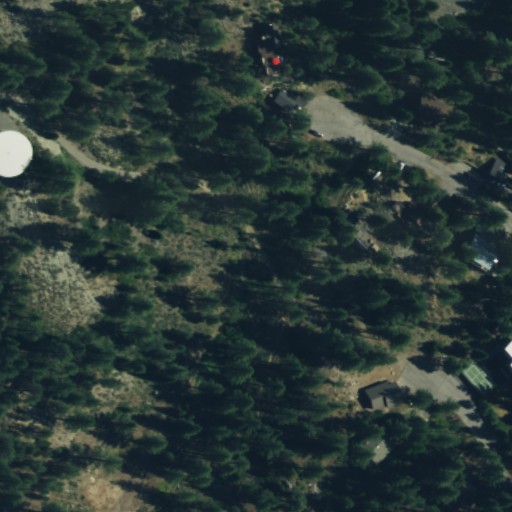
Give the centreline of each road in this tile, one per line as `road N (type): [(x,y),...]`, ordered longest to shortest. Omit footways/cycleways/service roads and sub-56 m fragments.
road 1 (residential): [(511,220),(446,173),(328,121)]
road 2 (residential): [(511,497),(453,399),(409,371)]
